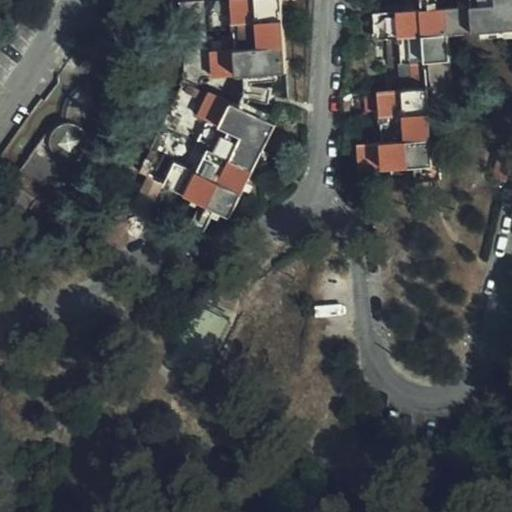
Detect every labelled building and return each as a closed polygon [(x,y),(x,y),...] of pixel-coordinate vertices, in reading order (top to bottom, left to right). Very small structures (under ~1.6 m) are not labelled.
[(282,0),(205,0),(182,2),(186,78),(140,169),(150,174),(139,198),(153,204),(164,182),(233,215),(278,123),(241,105),(248,89),(248,74),(288,71),(282,0)] [(450,34),(511,29),(511,0),(472,0),(473,6),(376,12),(378,39),(402,37),(404,88),(379,90),(383,141),(359,143),(362,169),(435,163),(429,85),(453,84),(450,34)] [(77,65),(83,71),(90,65),(85,59),(77,65)] [(53,131),(32,160),(38,163),(19,189),(38,203),(33,210),(45,219),(88,160),(84,157),(90,145),(90,137),(100,136),(110,120),(107,108),(99,110),(93,88),(85,90),(78,96),(73,102),(70,110),(70,124),(61,130),(57,134),(53,131)] [(496,176),(507,179),(511,159),(511,150),(502,148),(496,176)] [(38,163),(32,160),(14,184),(17,187),(19,189),(38,163)] [(17,187),(6,201),(27,217),(33,210),(38,203),(19,189),(17,187)]
